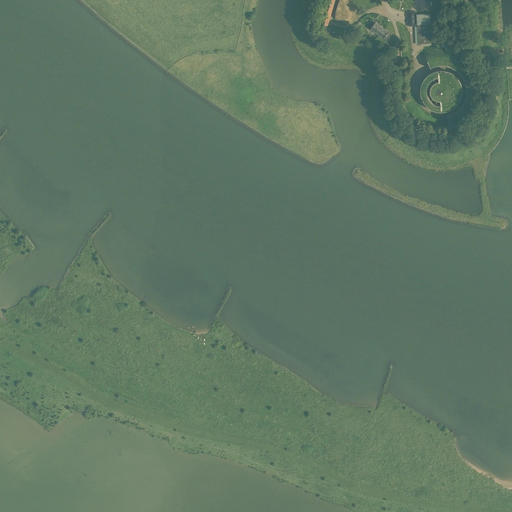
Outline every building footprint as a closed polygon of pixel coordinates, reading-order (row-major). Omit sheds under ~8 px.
[(327,0),(321,24),(322,24),(321,28),(327,29),(335,0),(327,0)] [(340,14),(340,13),(345,14),(348,6),(343,4),(343,2),(343,0),(342,0),(341,4),(338,12),(338,14),(338,15),(337,16),(337,17),(337,18),(337,20),(338,21),(339,20),(339,18),(339,17),(339,16),(340,15),(340,14)] [(351,0),(355,8),(373,0),(351,0)] [(431,24),(430,14),(417,15),(417,25),(418,25),(419,44),(432,44),(430,24),(431,24)] [(387,40),(392,34),(388,31),(376,22),(371,29),(383,38),(387,40)] [(452,49),(448,60),(450,60),(452,61),(456,52),(495,46),(495,51),(496,51),(495,44),(498,43),(495,43),(456,48),(456,46),(461,46),(459,31),(445,33),(447,49),(450,49),(449,47),(452,47),(452,49)] [(434,59),(430,60),(429,55),(427,56),(426,55),(424,55),(424,56),(429,68),(431,67),(435,66),(440,66),(445,66),(450,68),(455,71),(459,75),(461,78),(463,81),(464,84),(464,88),(465,92),(464,95),(463,99),(461,103),(460,105),(459,106),(456,109),(453,112),(450,113),(447,115),(445,116),(448,127),(449,129),(449,128),(448,127),(458,124),(457,122),(451,123),(451,121),(454,120),(458,117),(461,115),(463,112),(466,109),(468,106),(469,102),(471,98),(472,93),(472,88),(471,84),(470,79),(469,76),(467,73),(464,70),(462,68),(459,65),(455,62),(452,61),(450,60),(448,60),(447,59),(444,59),(439,59),(434,59)] [(421,96),(422,100),(424,103),(427,106),(429,108),(433,111),(437,112),(441,112),(445,112),(449,111),(452,110),(455,107),(458,104),(460,101),(461,99),(462,97),(463,93),(463,89),(462,85),(460,82),(457,77),(454,74),(449,72),(445,71),(441,71),(435,71),(431,73),(428,75),(426,77),(424,79),(422,82),(421,86),(420,90),(420,93),(421,96)]
